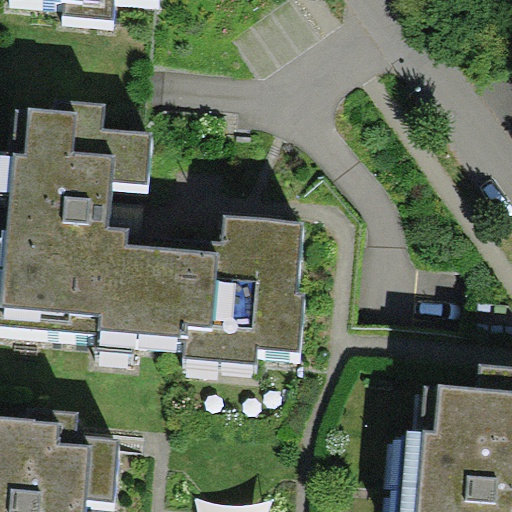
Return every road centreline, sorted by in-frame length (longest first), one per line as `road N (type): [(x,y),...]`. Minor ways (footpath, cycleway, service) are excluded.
road 1 (unknown): [(0,77),(245,92),(300,89),(348,62)]
road 2 (residential): [(511,190),(373,0)]
